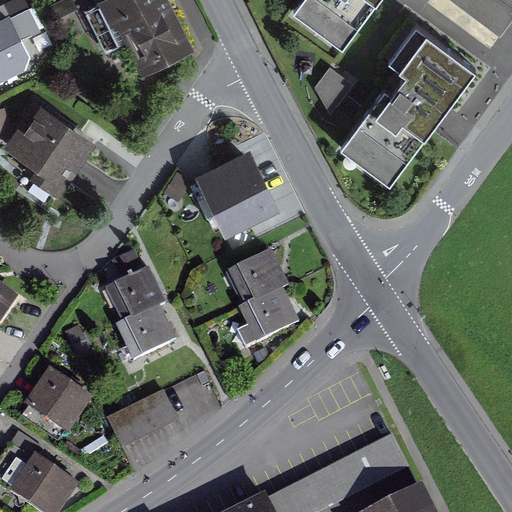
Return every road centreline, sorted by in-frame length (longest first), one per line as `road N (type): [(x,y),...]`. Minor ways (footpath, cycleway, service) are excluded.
road 1 (residential): [(252,73),(204,100),(96,244),(69,257),(44,257),(0,231)]
road 2 (tertiary): [(378,292),(265,404),(121,511)]
road 3 (tertiary): [(252,73),(378,292)]
road 4 (unclassified): [(378,292),(511,477)]
road 5 (tertiary): [(378,292),(511,114)]
